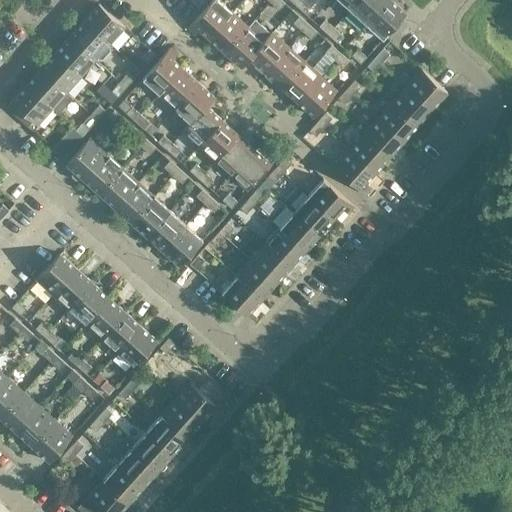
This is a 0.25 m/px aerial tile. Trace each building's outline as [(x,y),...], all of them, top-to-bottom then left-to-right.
[(218,0),(212,0),(187,28),(194,34),(199,29),(208,38),(232,12),(218,0)] [(285,3),(280,0),(271,0),(270,1),(279,9),(285,3)] [(311,6),(303,0),(299,0),(295,5),(305,13),(311,6)] [(358,0),(339,0),(350,9),(358,0)] [(387,0),(358,0),(350,9),(366,24),(387,0)] [(406,13),(390,0),(387,0),(366,24),(382,39),(406,13)] [(125,27),(99,4),(84,20),(110,44),(125,27)] [(232,12),(208,38),(225,52),(248,26),(232,12)] [(302,30),(308,24),(299,16),(293,22),(302,30)] [(241,66),(272,32),(256,17),(248,26),(225,52),(241,66)] [(325,19),(319,26),(328,34),(334,27),(325,19)] [(110,44),(84,20),(70,36),(95,60),(97,58),(102,58),(110,50),(109,44),(110,44)] [(316,31),(308,24),(302,30),(311,39),(317,32),(316,31)] [(343,35),(334,27),(328,34),(337,42),(343,35)] [(272,32),(241,66),(241,67),(249,58),(265,72),(288,46),(272,32)] [(95,60),(70,36),(55,52),(81,76),(95,60)] [(334,59),(340,53),(331,45),(325,51),(334,59)] [(288,46),(265,72),(281,86),(304,61),(288,46)] [(170,47),(142,78),(159,93),(182,67),(172,59),(177,54),(170,47)] [(389,53),(383,47),(374,57),(381,63),(389,53)] [(156,54),(149,48),(141,58),(147,64),(156,54)] [(361,63),(366,57),(357,48),(351,55),(361,63)] [(81,76),(55,52),(41,69),(67,92),(81,76)] [(343,68),(349,61),(340,53),(334,59),(343,68)] [(381,63),(374,57),(367,66),(373,72),(381,63)] [(304,61),(281,86),(297,101),(320,75),(304,61)] [(182,67),(159,93),(175,108),(198,82),(182,67)] [(421,68),(406,85),(432,108),(447,92),(421,68)] [(67,92),(41,69),(26,85),(52,108),(58,113),(73,97),(67,92)] [(126,87),(134,78),(128,72),(120,81),(126,87)] [(320,75),(297,101),(314,116),(337,90),(320,75)] [(361,85),(355,79),(346,89),(352,95),(361,85)] [(118,96),(126,87),(120,81),(112,90),(118,96)] [(198,82),(175,108),(190,122),(182,131),(183,131),(214,96),(198,82)] [(52,108),(26,85),(11,101),(37,125),(52,108)] [(406,85),(392,101),(417,124),(432,108),(406,85)] [(344,103),(352,95),(346,89),(338,98),(344,103)] [(214,96),(183,131),(199,145),(222,120),(206,106),(215,97),(214,96)] [(140,114),(131,106),(123,99),(118,105),(134,120),(140,114)] [(392,101),(377,117),(403,140),(417,124),(392,101)] [(97,119),(105,110),(99,104),(91,113),(97,119)] [(117,125),(123,118),(114,110),(108,116),(117,125)] [(332,118),(325,112),(317,121),(323,127),(332,118)] [(89,128),(97,119),(91,113),(83,122),(89,128)] [(134,120),(143,129),(149,122),(140,114),(134,120)] [(377,117),(363,133),(389,156),(403,140),(377,117)] [(222,120),(199,145),(215,160),(238,134),(222,120)] [(323,127),(317,121),(309,130),(315,136),(323,127)] [(146,139),(139,132),(133,138),(141,145),(146,139)] [(363,133),(348,149),(374,172),(389,156),(363,133)] [(163,134),(157,141),(166,149),(173,142),(163,134)] [(238,134),(215,160),(231,174),(254,148),(238,134)] [(68,152),(76,143),(70,137),(61,146),(68,152)] [(89,137),(66,163),(82,178),(106,152),(89,137)] [(155,147),(146,139),(141,145),(150,153),(155,147)] [(182,150),(173,142),(166,149),(176,157),(182,150)] [(254,148),(231,174),(248,189),(271,163),(254,148)] [(348,149),(334,166),(365,194),(371,187),(366,182),(374,172),(348,149)] [(106,152),(82,178),(99,193),(122,167),(106,152)] [(291,163),(284,157),(276,166),(283,172),(291,163)] [(178,168),(169,160),(164,166),(173,174),(178,168)] [(196,163),(189,170),(198,178),(205,171),(196,163)] [(283,172),(276,166),(268,175),(275,181),(283,172)] [(122,167),(99,193),(115,207),(138,181),(122,167)] [(188,177),(178,168),(173,174),(183,182),(188,177)] [(214,179),(205,171),(198,178),(208,186),(214,179)] [(323,178),(308,195),(334,218),(342,208),(347,213),(354,206),(323,178)] [(138,181),(115,207),(131,221),(154,196),(138,181)] [(205,204),(210,197),(201,189),(196,196),(205,204)] [(262,195),(256,189),(247,198),(254,204),(262,195)] [(228,193),(222,199),(231,208),(237,201),(228,193)] [(308,195),(293,211),(319,234),(334,218),(308,195)] [(154,196),(131,221),(147,236),(170,210),(154,196)] [(214,212),(220,205),(210,197),(205,204),(214,212)] [(246,213),(254,204),(247,198),(240,207),(246,213)] [(0,218),(0,219),(9,210),(2,204),(0,206),(0,218)] [(170,210),(147,236),(163,250),(186,224),(170,210)] [(293,211),(279,227),(305,250),(319,234),(293,211)] [(233,226),(227,221),(219,231),(225,236),(233,226)] [(186,224),(163,250),(179,265),(203,239),(186,224)] [(279,227),(265,243),(290,266),(305,250),(279,227)] [(216,245),(225,236),(219,231),(210,240),(216,245)] [(265,243),(250,259),(276,282),(290,266),(265,243)] [(59,253),(36,279),(53,294),(76,268),(59,253)] [(189,263),(196,269),(204,260),(197,254),(189,263)] [(250,259),(236,275),(262,298),(276,282),(250,259)] [(76,268),(53,294),(69,308),(92,282),(76,268)] [(262,298),(236,275),(221,292),(247,315),(262,298)] [(92,282),(69,308),(85,323),(108,297),(92,282)] [(108,297),(85,323),(101,337),(124,311),(108,297)] [(11,306),(20,314),(26,308),(17,300),(11,306)] [(124,311),(101,337),(117,351),(140,326),(124,311)] [(25,327),(15,318),(9,325),(19,333),(25,327)] [(41,321),(35,328),(44,336),(50,329),(41,321)] [(140,326),(117,351),(134,366),(157,340),(140,326)] [(34,335),(25,327),(19,333),(28,342),(34,335)] [(59,337),(50,329),(44,336),(53,344),(59,337)] [(167,338),(159,347),(166,353),(174,344),(167,338)] [(56,355),(47,346),(41,352),(51,360),(56,355)] [(73,349),(67,356),(76,365),(82,358),(73,349)] [(65,363),(56,355),(51,360),(60,369),(65,363)] [(92,366),(82,358),(76,365),(85,373),(92,366)] [(141,380),(135,374),(126,384),(133,390),(141,380)] [(82,390),(88,384),(79,376),(73,382),(82,390)] [(7,377),(0,385),(0,416),(0,417),(23,392),(7,377)] [(109,394),(115,388),(105,379),(99,386),(109,394)] [(190,382),(175,399),(201,422),(216,405),(190,382)] [(91,399),(97,392),(88,384),(82,390),(91,399)] [(133,390),(126,384),(119,392),(125,398),(133,390)] [(23,392),(0,417),(16,432),(39,406),(23,392)] [(175,399),(160,415),(186,438),(201,422),(175,399)] [(39,406),(16,432),(32,446),(56,420),(39,406)] [(112,412),(106,407),(97,416),(104,422),(112,412)] [(160,415),(146,431),(172,454),(186,438),(160,415)] [(96,430),(104,422),(97,416),(90,424),(96,430)] [(56,420),(32,446),(49,461),(72,435),(56,420)] [(146,431),(132,447),(157,470),(172,454),(146,431)] [(77,439),(60,457),(67,463),(83,445),(77,439)] [(132,447),(117,463),(143,486),(157,470),(132,447)] [(117,463),(103,479),(129,502),(143,486),(117,463)] [(88,496),(106,511),(119,511),(129,502),(103,479),(88,496)]
